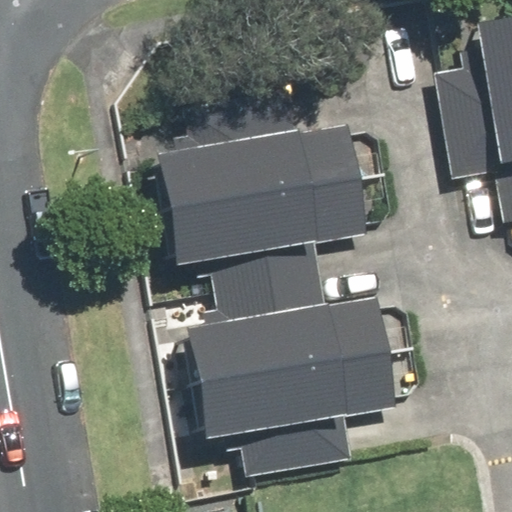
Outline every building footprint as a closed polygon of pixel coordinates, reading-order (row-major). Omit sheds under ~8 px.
[(508,210),(511,209),(511,16),(475,23),(482,62),(440,69),(457,176),(501,169),(508,210)] [(162,142),(171,203),(362,176),(355,124),(289,133),(283,91),(181,106),(186,138),(162,142)] [(227,257),(230,283),(324,271),(320,239),(371,233),(362,176),(171,203),(181,262),(227,257)] [(189,313),(197,375),(386,349),(379,296),(328,303),(324,271),(230,283),(233,307),(189,313)] [(386,349),(197,375),(206,436),(251,430),(256,471),(350,459),(343,409),(394,402),(386,349)]
